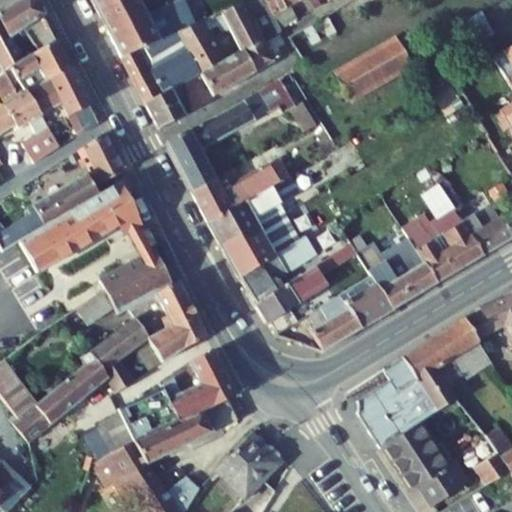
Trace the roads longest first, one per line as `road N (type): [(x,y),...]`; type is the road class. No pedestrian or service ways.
road 1 (secondary): [(294,376),(264,366),(234,331),(63,0)]
road 2 (secondary): [(511,266),(339,370),(294,376)]
road 3 (residential): [(380,511),(294,376)]
